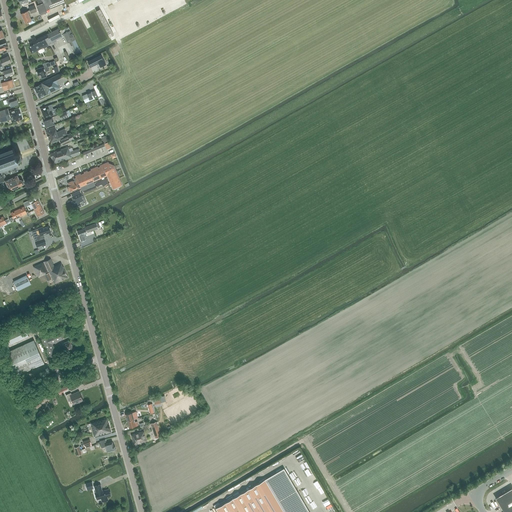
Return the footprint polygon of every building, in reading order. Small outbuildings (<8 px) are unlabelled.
[(41,0),(43,3),(39,4),(41,9),(41,10),(42,12),(50,9),(54,7),(51,0),(41,0)] [(183,0),(120,0),(104,9),(119,37),(185,2),(183,0)] [(29,14),(41,9),(39,4),(39,3),(29,7),(30,10),(21,14),(25,23),(29,22),(29,24),(35,22),(33,18),(31,19),(29,14)] [(68,43),(72,41),(79,53),(81,52),(75,40),(75,39),(71,30),(69,26),(60,31),(58,29),(36,40),(34,37),(31,39),(33,41),(29,43),(32,48),(29,49),(31,54),(43,48),(54,43),(53,41),(62,36),(61,35),(63,34),(68,43)] [(0,48),(1,51),(9,49),(6,42),(0,44),(0,48)] [(101,55),(88,62),(90,68),(98,64),(100,68),(106,65),(101,55)] [(3,65),(11,62),(8,56),(0,59),(0,62),(1,62),(3,65)] [(47,67),(45,68),(44,66),(35,69),(38,76),(40,75),(41,79),(46,77),(45,74),(46,74),(45,72),(49,71),(47,67)] [(0,80),(1,80),(3,79),(8,78),(7,76),(13,74),(11,68),(4,71),(1,72),(0,69),(0,80)] [(64,72),(41,83),(42,84),(34,87),(39,98),(47,95),(47,94),(60,88),(58,85),(68,80),(67,77),(70,75),(67,70),(64,72)] [(1,80),(0,80),(0,86),(2,86),(4,91),(9,89),(9,88),(14,86),(12,79),(1,82),(1,80)] [(94,86),(95,90),(98,97),(102,95),(97,85),(94,86)] [(98,97),(95,90),(82,96),(85,103),(98,97)] [(13,97),(6,99),(7,103),(7,104),(10,103),(11,107),(18,105),(18,104),(17,99),(14,100),(13,97)] [(52,105),(40,109),(43,117),(44,119),(52,116),(54,115),(53,115),(58,113),(57,108),(54,109),(53,110),(52,105)] [(0,121),(0,123),(1,123),(11,119),(12,122),(22,119),(19,108),(9,111),(8,109),(0,111),(0,121)] [(69,117),(71,116),(69,110),(67,111),(65,109),(59,111),(60,114),(59,114),(61,120),(69,117)] [(43,121),(46,128),(55,125),(52,117),(43,121)] [(52,143),(60,140),(64,138),(63,137),(67,135),(64,129),(57,133),(55,127),(46,130),(45,130),(45,131),(46,131),(49,140),(49,141),(51,140),(52,143)] [(64,138),(60,140),(62,145),(72,141),(74,139),(72,135),(71,133),(68,135),(68,136),(64,138)] [(54,152),(50,154),(52,158),(54,163),(72,157),(80,154),(79,149),(73,151),(72,148),(69,149),(68,147),(54,152)] [(0,172),(16,166),(19,165),(19,166),(20,166),(20,165),(20,164),(19,164),(18,160),(23,158),(22,155),(20,152),(15,154),(13,149),(14,149),(14,148),(13,149),(13,148),(12,148),(13,149),(9,150),(9,149),(8,149),(9,150),(6,152),(5,151),(4,149),(0,150),(0,175),(1,175),(2,176),(2,175),(1,174),(0,172)] [(96,185),(94,180),(107,175),(113,189),(122,185),(114,166),(113,165),(110,164),(109,164),(108,162),(100,166),(101,167),(98,168),(97,167),(91,169),(91,171),(88,172),(87,171),(84,172),(85,173),(81,175),(80,174),(73,177),(74,180),(68,183),(69,186),(69,187),(68,187),(67,188),(68,191),(70,191),(71,191),(80,187),(81,191),(96,185)] [(0,182),(6,181),(16,176),(14,172),(17,171),(15,167),(16,167),(16,166),(0,172),(1,174),(2,175),(2,176),(1,175),(0,175),(0,182)] [(16,176),(6,181),(7,185),(5,186),(8,191),(23,184),(23,182),(23,181),(22,180),(20,178),(19,178),(18,175),(16,176)] [(72,202),(73,205),(72,207),(73,207),(73,208),(75,209),(87,204),(85,200),(82,193),(79,194),(72,197),(73,201),(72,201),(72,202)] [(35,210),(41,207),(38,200),(31,203),(35,210)] [(17,210),(21,217),(27,214),(28,216),(30,216),(28,212),(27,212),(24,207),(17,210)] [(41,207),(35,210),(38,217),(45,213),(41,207)] [(14,220),(21,217),(17,210),(11,213),(12,217),(10,218),(12,221),(14,220)] [(0,218),(0,226),(7,223),(9,222),(8,219),(5,220),(3,217),(0,218)] [(87,233),(98,229),(96,223),(85,227),(85,228),(77,231),(79,237),(79,236),(81,241),(86,240),(85,237),(87,236),(86,234),(88,234),(87,233)] [(43,227),(38,229),(35,230),(39,241),(44,239),(43,236),(42,236),(41,235),(51,232),(50,231),(51,230),(50,228),(49,228),(49,227),(45,228),(43,227)] [(39,241),(35,242),(37,247),(46,244),(44,239),(39,241)] [(33,267),(34,268),(31,269),(33,271),(35,270),(37,274),(38,274),(39,277),(45,274),(47,278),(48,281),(52,279),(54,284),(68,277),(63,267),(61,263),(54,267),(51,259),(33,267)] [(27,276),(18,279),(19,280),(21,286),(30,282),(27,276)] [(0,345),(1,349),(29,337),(24,327),(0,337),(0,345)] [(53,344),(63,339),(59,331),(42,339),(50,357),(57,354),(53,344)] [(17,376),(45,363),(34,340),(6,353),(17,376)] [(67,353),(72,350),(75,349),(71,340),(63,344),(67,353)] [(59,394),(69,390),(67,385),(57,390),(59,394)] [(69,402),(72,400),(73,400),(74,404),(83,400),(79,392),(72,395),(71,393),(66,395),(69,402)] [(127,422),(134,419),(138,419),(136,412),(125,415),(127,422)] [(112,433),(107,418),(92,423),(93,426),(92,427),(95,438),(112,433)] [(134,419),(127,422),(129,428),(139,426),(138,421),(135,422),(134,419)] [(151,424),(155,438),(161,436),(157,422),(151,424)] [(134,445),(147,441),(144,431),(131,435),(134,445)] [(91,444),(90,439),(83,442),(85,448),(92,446),(91,444)] [(106,447),(107,452),(115,450),(116,449),(115,446),(114,446),(113,442),(106,444),(105,440),(100,441),(102,448),(106,447)] [(293,452),(298,459),(303,455),(298,449),(293,452)] [(265,480),(216,508),(218,511),(309,511),(284,468),(265,480)] [(313,473),(307,474),(311,485),(317,483),(313,473)] [(96,493),(97,499),(102,498),(102,501),(108,500),(107,497),(111,496),(110,494),(111,493),(110,492),(109,489),(102,491),(101,485),(95,486),(96,493)] [(511,511),(511,487),(495,498),(496,498),(503,511),(511,511)]
